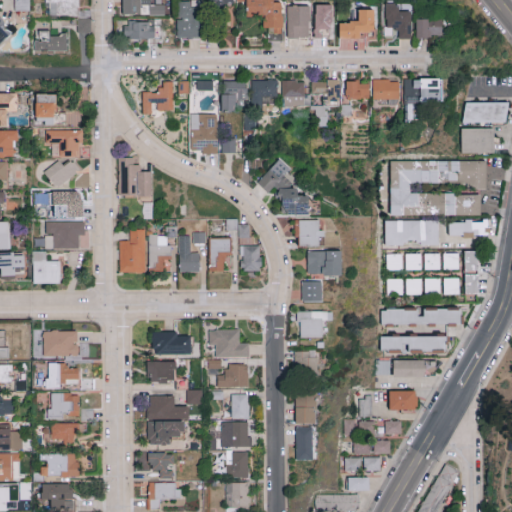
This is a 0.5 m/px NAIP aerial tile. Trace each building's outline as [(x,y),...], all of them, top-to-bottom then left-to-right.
[(29,0),(13,0),(13,11),(29,11),(29,0)] [(45,0),(45,16),(78,16),(78,0),(45,0)] [(123,0),(123,15),(164,15),(164,4),(150,4),(150,0),(123,0)] [(245,0),(245,17),(261,17),(261,31),(280,31),(280,0),(245,0)] [(176,39),(198,39),(198,2),(176,2),(176,39)] [(408,39),(408,11),(397,11),(397,4),(383,4),(383,29),(392,29),(392,39),(408,39)] [(286,39),(307,39),(307,6),(286,6),(286,39)] [(311,7),(312,38),(331,38),(330,7),(311,7)] [(337,39),(372,39),(372,10),(356,10),(356,21),(337,21),(337,39)] [(91,31),(90,17),(77,17),(77,32),(91,31)] [(414,37),(440,37),(440,19),(414,19),(414,37)] [(123,39),(154,39),(154,21),(123,21),(123,39)] [(33,51),(66,51),(66,31),(33,31),(33,51)] [(440,78),(402,78),(402,118),(411,118),(411,102),(440,102),(440,78)] [(188,92),(189,80),(179,80),(179,92),(188,92)] [(250,112),(243,112),(243,130),(254,130),(254,109),(261,109),(261,98),(275,98),(275,81),(251,80),(250,112)] [(309,106),(309,94),(303,94),(303,80),(280,80),(280,106),(309,106)] [(338,107),(337,80),(310,81),(310,96),(321,96),(322,107),(315,107),(315,126),(324,126),(324,107),(338,107)] [(397,80),(370,80),(370,100),(397,100),(397,80)] [(221,81),(221,111),(233,111),(233,100),(245,100),(245,81),(221,81)] [(367,81),(343,81),(343,98),(367,98),(367,81)] [(172,82),(161,82),(161,92),(142,92),(142,112),(172,112),(172,82)] [(16,93),(0,93),(0,127),(7,127),(7,112),(16,112),(16,93)] [(54,94),(33,94),(33,125),(54,125),(54,94)] [(463,123),(506,123),(506,102),(463,102),(463,123)] [(54,124),(65,123),(65,111),(54,112),(54,124)] [(216,154),(216,114),(191,114),(191,154),(216,154)] [(493,129),(460,129),(460,154),(493,154),(493,129)] [(0,131),(0,156),(16,156),(16,131),(0,131)] [(46,145),(52,145),(52,158),(82,157),(82,131),(46,131),(46,145)] [(222,140),(222,153),(234,153),(234,140),(222,140)] [(134,158),(117,158),(117,196),(150,196),(150,168),(134,168),(134,158)] [(278,159),(256,183),(267,193),(271,189),(278,189),(278,201),(282,201),(281,214),(304,215),(305,198),(294,197),(294,191),(286,191),(287,183),(282,178),(289,170),(278,159)] [(0,160),(0,183),(8,184),(7,160),(0,160)] [(71,161),(62,166),(60,162),(44,170),(52,187),(78,175),(71,161)] [(480,215),(480,194),(410,194),(410,183),(466,183),(466,189),(485,189),(485,161),(390,161),(390,215),(480,215)] [(49,191),(49,217),(82,217),(82,191),(49,191)] [(151,203),(143,203),(144,218),(151,218),(151,203)] [(248,246),(248,225),(236,225),(236,220),(226,220),(226,230),(239,230),(239,271),(260,271),(260,246),(248,246)] [(491,220),(447,220),(447,236),(491,236),(491,220)] [(323,246),(323,230),(318,230),(318,221),(296,221),(296,246),(323,246)] [(385,221),(385,246),(438,246),(438,221),(385,221)] [(8,222),(0,222),(0,250),(8,250),(8,222)] [(44,222),(44,248),(81,248),(81,222),(44,222)] [(145,273),(145,230),(129,230),(129,241),(118,241),(118,273),(145,273)] [(194,242),(203,242),(203,234),(194,234),(194,242)] [(148,236),(148,272),(170,272),(170,246),(157,246),(157,236),(148,236)] [(230,262),(230,238),(209,238),(209,271),(222,271),(222,262),(230,262)] [(340,251),(305,251),(305,275),(340,275),(340,251)] [(463,295),(479,295),(479,251),(463,251),(463,295)] [(32,283),(60,283),(60,261),(46,261),(46,252),(32,252),(32,283)] [(198,253),(178,253),(178,272),(198,272),(198,253)] [(458,269),(458,253),(442,253),(442,269),(458,269)] [(23,254),(0,254),(0,277),(23,277),(23,254)] [(386,254),(386,271),(401,270),(401,254),(386,254)] [(420,254),(405,254),(405,270),(420,270),(420,254)] [(423,254),(423,270),(439,270),(439,254),(423,254)] [(443,295),(458,295),(458,278),(443,278),(443,295)] [(402,279),(387,279),(387,295),(402,295),(402,279)] [(420,295),(420,279),(405,279),(405,295),(420,295)] [(424,295),(439,295),(439,279),(424,279),(424,295)] [(299,298),(309,298),(309,283),(299,283),(299,298)] [(460,325),(460,309),(380,309),(380,325),(460,325)] [(321,338),(321,312),(297,312),(297,338),(321,338)] [(238,329),(208,329),(208,348),(214,348),(214,358),(248,357),(248,342),(238,343),(238,329)] [(0,357),(10,357),(10,330),(0,330),(0,357)] [(43,355),(77,355),(77,331),(43,331),(43,355)] [(150,332),(150,355),(189,355),(189,332),(150,332)] [(379,336),(379,353),(445,353),(445,336),(379,336)] [(293,351),(293,372),(316,372),(316,351),(293,351)] [(390,375),(390,377),(424,377),(424,361),(375,360),(375,375),(390,375)] [(175,362),(146,361),(146,382),(175,383),(175,390),(186,390),(187,379),(175,379),(175,362)] [(69,381),(77,381),(77,363),(44,363),(44,388),(69,388),(69,381)] [(11,365),(0,365),(0,385),(11,385),(11,365)] [(247,387),(247,365),(227,365),(227,375),(217,375),(217,387),(247,387)] [(414,391),(387,391),(387,410),(414,410),(414,391)] [(200,404),(200,392),(188,392),(188,404),(200,404)] [(47,418),(77,418),(77,394),(47,394),(47,418)] [(224,418),(247,418),(247,394),(224,394),(224,418)] [(313,424),(313,394),(294,394),(294,424),(313,424)] [(173,396),(147,396),(147,419),(186,419),(186,407),(173,407),(173,396)] [(357,416),(371,416),(371,397),(357,397),(357,416)] [(0,416),(13,416),(13,401),(0,401),(0,416)] [(344,433),(354,433),(354,420),(344,420),(344,433)] [(172,445),(172,439),(183,439),(183,422),(147,422),(147,445),(172,445)] [(221,422),(221,447),(249,447),(249,422),(221,422)] [(373,422),(358,422),(358,434),(373,434),(373,422)] [(400,422),(384,422),(384,435),(400,435),(400,422)] [(77,424),(50,424),(50,441),(77,441),(77,424)] [(0,449),(21,449),(21,426),(0,426),(0,449)] [(312,460),(312,427),(296,427),(296,460),(312,460)] [(353,454),(368,454),(368,441),(353,441),(353,454)] [(373,453),(389,453),(389,441),(373,441),(373,453)] [(21,460),(20,452),(0,452),(0,479),(12,479),(11,461),(21,460)] [(247,452),(225,452),(225,478),(247,478),(247,452)] [(41,476),(77,476),(77,453),(43,453),(43,466),(41,466),(41,476)] [(156,478),(173,478),(173,453),(147,453),(147,469),(156,469),(156,478)] [(340,472),(359,472),(359,457),(340,457),(340,472)] [(364,471),(379,471),(379,457),(364,457),(364,471)] [(437,511),(458,470),(442,463),(417,511),(437,511)] [(347,477),(347,490),(368,490),(368,477),(347,477)] [(247,482),(225,482),(225,511),(239,511),(247,511),(247,482)] [(147,510),(159,510),(159,500),(178,500),(178,483),(147,483),(147,510)] [(0,484),(30,484),(30,508),(0,507),(0,484)] [(51,500),(51,509),(69,510),(70,485),(41,484),(41,500),(51,500)] [(315,495),(315,511),(357,511),(357,495),(315,495)]
